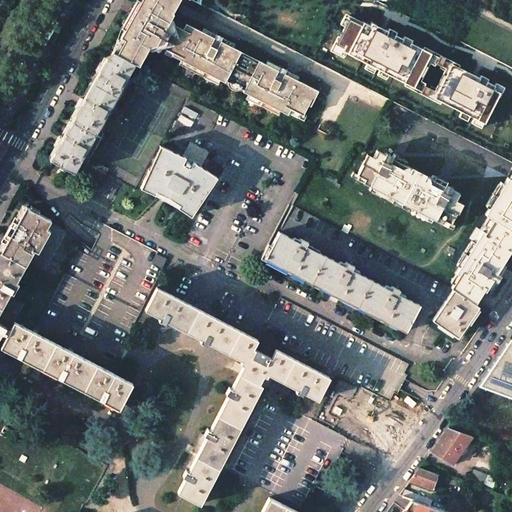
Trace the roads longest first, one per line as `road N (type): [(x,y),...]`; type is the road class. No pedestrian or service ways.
road 1 (residential): [(360,511),(511,312)]
road 2 (unknown): [(146,328),(200,356),(206,376),(188,429),(144,509)]
road 3 (unknown): [(144,509),(118,426),(0,366)]
road 4 (primary): [(0,176),(97,0)]
road 5 (primary): [(71,0),(0,126)]
